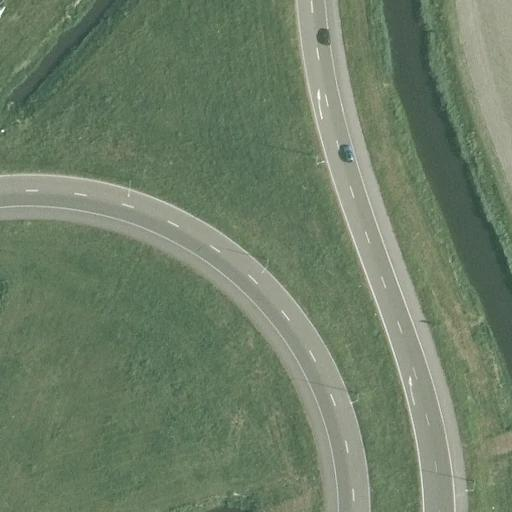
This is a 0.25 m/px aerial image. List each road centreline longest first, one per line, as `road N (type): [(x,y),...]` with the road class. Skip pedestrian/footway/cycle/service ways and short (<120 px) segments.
road 1 (motorway): [(0,192),(80,194),(128,205),(172,223),(253,280),(312,354),(333,400),(353,511)]
road 2 (motorway): [(439,511),(427,420),(349,188),(311,0)]
